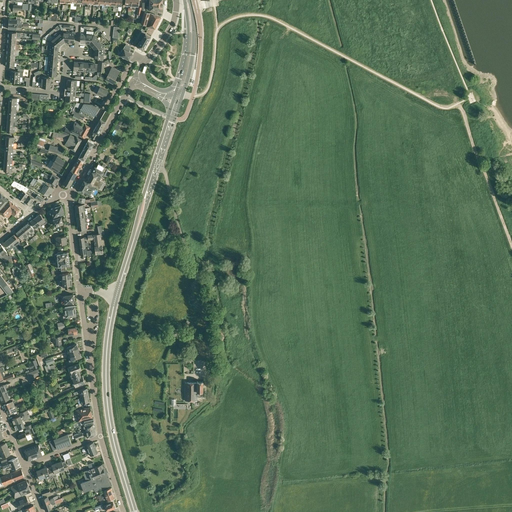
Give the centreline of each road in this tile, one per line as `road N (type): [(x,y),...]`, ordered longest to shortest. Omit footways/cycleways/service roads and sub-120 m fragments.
road 1 (tertiary): [(133,511),(105,391),(116,294)]
road 2 (residential): [(57,196),(135,54),(146,61)]
road 3 (track): [(457,103),(511,249)]
road 4 (residential): [(100,436),(79,291)]
road 5 (tertiary): [(116,294),(155,166)]
road 6 (residential): [(67,194),(135,79)]
